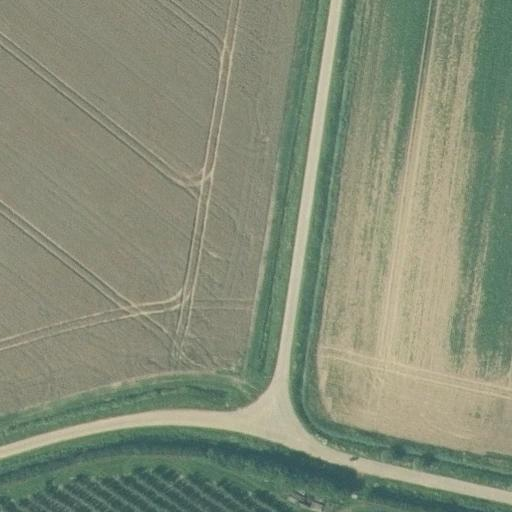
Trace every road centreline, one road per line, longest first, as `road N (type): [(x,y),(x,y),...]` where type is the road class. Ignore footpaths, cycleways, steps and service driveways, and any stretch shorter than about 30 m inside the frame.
road 1 (unclassified): [(268,430),(338,0)]
road 2 (unclassified): [(0,457),(147,420),(268,430)]
road 3 (unclassified): [(511,497),(349,461),(268,430)]
